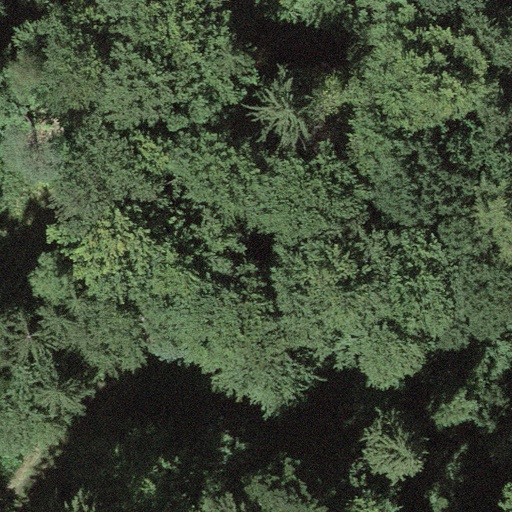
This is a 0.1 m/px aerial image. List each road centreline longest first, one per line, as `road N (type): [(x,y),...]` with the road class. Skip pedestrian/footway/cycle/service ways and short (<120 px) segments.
road 1 (track): [(8,511),(366,0)]
road 2 (track): [(511,51),(300,0)]
